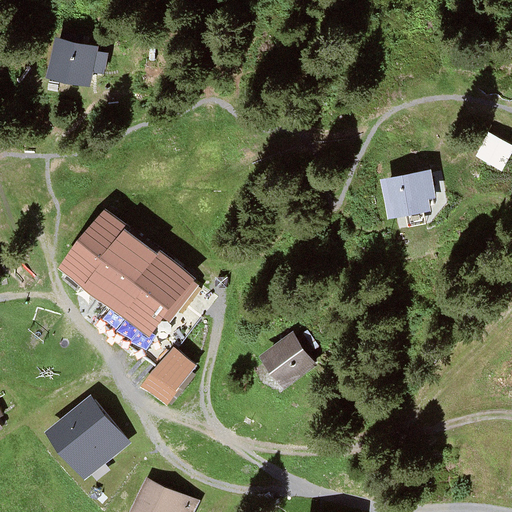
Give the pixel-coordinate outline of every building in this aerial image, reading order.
[(62,41),(55,73),(90,80),(92,68),(104,71),(107,54),(96,51),(96,48),(62,41)] [(511,144),(491,134),(479,156),(502,168),(511,150),(511,144)] [(430,173),(389,181),(395,213),(430,206),(427,193),(434,192),(430,173)] [(110,215),(71,265),(106,292),(91,311),(163,366),(175,350),(216,297),(110,215)] [(294,337),(269,356),(289,382),(314,363),(305,351),(310,347),(301,336),(296,340),(294,337)] [(195,366),(175,350),(163,366),(147,386),(167,402),(195,366)] [(94,401),(57,431),(89,470),(126,439),(94,401)] [(151,481),(136,511),(191,511),(196,501),(151,481)]
